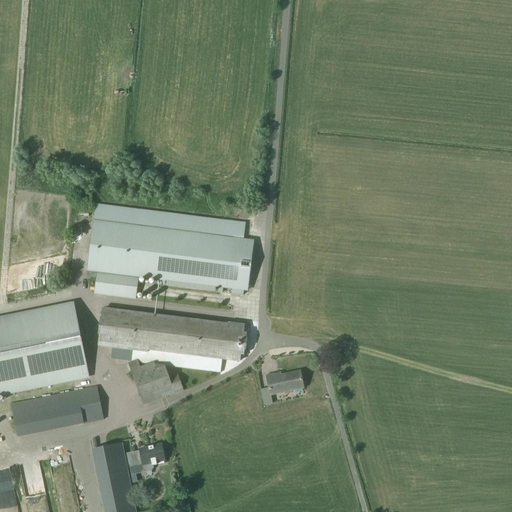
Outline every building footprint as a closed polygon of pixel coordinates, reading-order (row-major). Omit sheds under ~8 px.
[(95,207),(93,222),(86,277),(96,278),(94,295),(135,300),(138,277),(156,280),(157,285),(222,293),(222,288),(231,289),(231,294),(243,295),(244,290),(247,291),(253,242),(241,240),(243,224),(95,207)] [(219,310),(230,311),(228,324),(227,324),(227,326),(102,311),(98,347),(147,353),(148,351),(240,362),(244,326),(242,326),(245,299),(221,296),(219,310)] [(76,320),(73,304),(0,319),(0,396),(88,378),(80,342),(82,339),(82,336),(83,333),(82,330),(81,327),(80,325),(78,322),(76,320)] [(159,354),(150,352),(144,354),(127,360),(143,406),(183,391),(177,374),(167,378),(159,354)] [(276,375),(267,377),(271,396),(304,389),(300,372),(277,377),(276,375)] [(97,387),(78,392),(70,393),(11,405),(17,439),(104,421),(97,387)] [(153,469),(152,467),(164,464),(163,461),(165,461),(161,446),(140,450),(140,452),(124,456),(122,445),(92,452),(105,511),(136,511),(127,468),(143,465),(144,471),(146,472),(151,471),(153,469)] [(60,511),(77,511),(66,458),(49,461),(60,511)]
